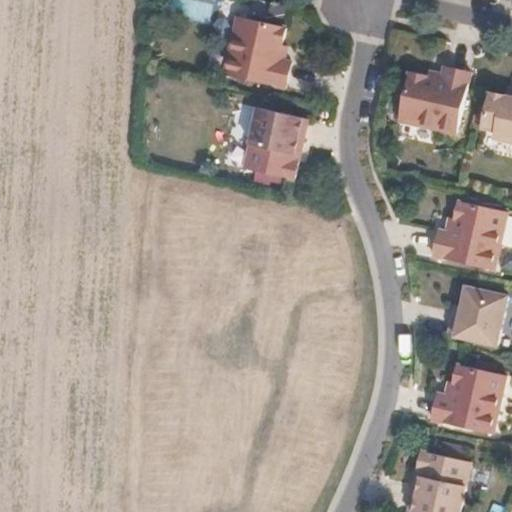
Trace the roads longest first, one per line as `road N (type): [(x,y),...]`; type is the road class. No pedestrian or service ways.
road 1 (residential): [(367,0),(355,169),(395,287),(395,389),(347,511)]
road 2 (residential): [(511,26),(372,0)]
